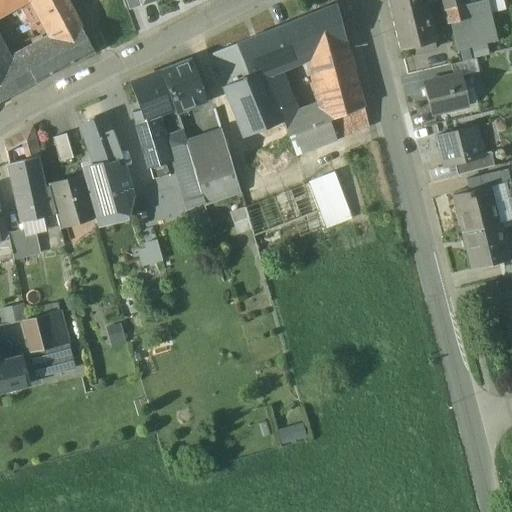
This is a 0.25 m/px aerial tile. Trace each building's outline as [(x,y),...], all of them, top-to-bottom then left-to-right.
[(0,0),(0,11),(21,0),(0,0)] [(79,25),(65,0),(34,0),(54,37),(79,25)] [(127,0),(130,8),(145,3),(143,0),(127,0)] [(388,0),(393,23),(429,14),(426,4),(425,0),(388,0)] [(440,0),(426,4),(429,14),(442,10),(440,0)] [(442,10),(429,14),(431,23),(444,20),(445,25),(451,24),(450,23),(489,13),(485,0),(483,0),(478,1),(442,10)] [(439,0),(440,0),(442,10),(478,1),(477,0),(439,0)] [(336,5),(309,16),(322,49),(308,55),(320,101),(358,88),(336,5)] [(489,13),(450,23),(451,24),(457,51),(496,41),(489,13)] [(429,14),(393,23),(400,50),(416,46),(418,52),(426,50),(424,44),(436,41),(431,23),(429,14)] [(309,16),(276,29),(289,62),(308,55),(322,49),(309,16)] [(79,25),(54,37),(7,64),(21,90),(93,51),(79,25)] [(276,29),(237,45),(250,78),(265,72),(289,62),(276,29)] [(237,45),(212,54),(225,86),(250,78),(237,45)] [(0,50),(0,101),(21,90),(7,64),(0,50)] [(472,60),(451,65),(453,77),(460,75),(460,76),(475,73),(472,60)] [(191,61),(162,73),(176,109),(177,111),(204,101),(199,86),(200,86),(191,61)] [(225,86),(224,87),(244,138),(283,122),(285,121),(284,120),(265,72),(250,78),(225,86)] [(162,73),(131,85),(141,111),(144,121),(154,117),(176,109),(162,73)] [(453,77),(423,84),(431,116),(468,107),(460,76),(460,75),(453,77)] [(358,88),(320,101),(322,106),(334,139),(368,127),(358,88)] [(322,106),(284,120),(285,121),(283,122),(296,154),(334,139),(322,106)] [(154,117),(144,121),(141,111),(133,113),(143,146),(160,141),(162,141),(161,139),(154,117)] [(105,116),(80,126),(95,165),(104,163),(123,159),(105,116)] [(475,127),(437,137),(444,167),(454,165),(483,158),(482,155),(475,127)] [(39,159),(31,129),(4,143),(6,152),(26,142),(31,160),(37,158),(37,159),(39,159)] [(182,131),(166,137),(169,151),(187,145),(182,131)] [(222,133),(187,145),(204,203),(239,190),(222,133)] [(73,159),(66,135),(53,138),(59,163),(73,159)] [(204,203),(187,145),(169,151),(166,137),(161,139),(162,141),(160,141),(168,163),(173,162),(189,208),(204,203)] [(160,141),(143,146),(153,180),(170,175),(166,164),(168,163),(160,141)] [(483,158),(454,165),(457,176),(494,167),(491,153),(482,155),(483,158)] [(31,160),(9,165),(15,194),(43,188),(37,159),(37,158),(31,160)] [(96,224),(128,216),(134,198),(123,159),(104,163),(95,165),(82,170),(83,176),(92,205),(94,217),(96,224)] [(485,176),(479,178),(481,189),(486,187),(487,189),(508,183),(510,183),(507,171),(485,176)] [(334,174),(308,184),(319,211),(317,212),(324,228),(351,218),(334,174)] [(83,176),(49,187),(56,215),(60,227),(94,217),(92,205),(83,176)] [(479,178),(466,180),(469,192),(481,189),(479,178)] [(508,183),(487,189),(496,225),(510,222),(511,220),(511,217),(505,190),(509,189),(508,183)] [(308,184),(245,208),(253,237),(317,212),(319,211),(308,184)] [(56,215),(49,187),(43,188),(50,216),(56,215)] [(469,192),(453,196),(463,233),(496,225),(487,189),(486,187),(481,189),(469,192)] [(43,188),(15,194),(21,223),(50,216),(43,188)] [(317,212),(253,237),(258,253),(324,228),(317,212)] [(5,219),(0,220),(0,257),(12,255),(8,234),(5,219)] [(496,225),(463,233),(472,270),(505,262),(496,225)] [(24,230),(8,234),(12,255),(14,260),(29,257),(25,237),(24,230)] [(36,234),(25,237),(29,257),(40,254),(36,234)] [(156,242),(136,245),(139,264),(159,261),(156,242)] [(511,263),(503,266),(506,279),(511,277),(511,263)] [(511,290),(500,294),(511,340),(511,290)] [(0,306),(0,322),(17,320),(16,305),(0,306)] [(60,313),(26,321),(34,352),(68,345),(68,346),(69,345),(60,313)] [(68,345),(34,352),(41,378),(66,372),(59,348),(68,346),(68,345)] [(0,366),(0,392),(27,385),(21,361),(0,366)]
